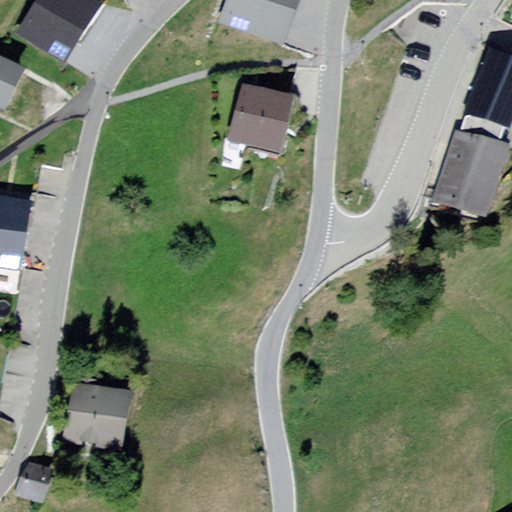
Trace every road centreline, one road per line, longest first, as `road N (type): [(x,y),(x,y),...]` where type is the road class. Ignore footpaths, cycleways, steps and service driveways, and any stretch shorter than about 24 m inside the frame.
road 1 (residential): [(0,490),(26,443),(51,366),(82,136),(99,101)]
road 2 (residential): [(315,244),(367,236),(386,223),(446,77),(489,0)]
road 3 (tertiary): [(315,244),(267,373),(286,511)]
road 4 (residential): [(344,0),(315,244)]
